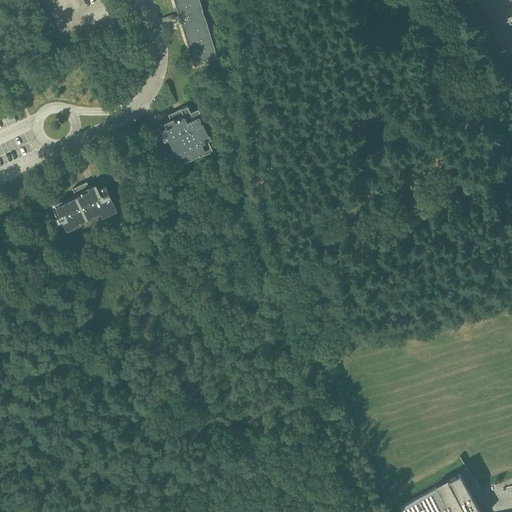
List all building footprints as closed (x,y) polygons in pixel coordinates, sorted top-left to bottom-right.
[(183,23),(182,23),(195,65),(205,62),(205,61),(207,60),(208,61),(218,58),(200,0),(174,0),(180,18),(181,17),(183,23)] [(26,92),(24,88),(16,91),(18,96),(26,92)] [(381,104),(356,120),(364,132),(389,116),(381,104)] [(212,139),(200,115),(202,115),(198,108),(191,111),(188,105),(168,115),(173,124),(167,127),(160,130),(165,140),(168,139),(177,157),(176,158),(179,165),(206,152),(207,153),(213,150),(209,140),(212,139)] [(60,215),(56,217),(59,223),(63,221),(68,231),(82,224),(82,223),(101,213),(103,217),(118,210),(106,185),(99,188),(96,184),(90,187),(87,181),(73,188),(76,195),(63,201),(62,200),(55,204),(60,215)] [(480,511),(460,474),(399,507),(401,511),(480,511)]
